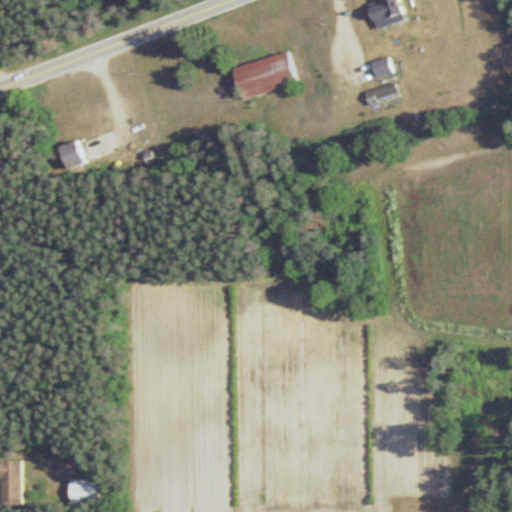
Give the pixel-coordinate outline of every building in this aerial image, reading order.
[(405,23),(398,0),(390,0),(369,6),(377,32),(405,23)] [(241,102),(297,86),(288,53),(232,70),(241,102)] [(392,75),(388,59),(372,64),(377,80),(392,75)] [(368,107),(399,98),(395,84),(364,93),(368,107)] [(68,170),(85,163),(75,140),(58,148),(68,170)] [(21,461),(0,461),(0,503),(21,503),(21,461)] [(97,480),(69,480),(69,504),(97,504),(97,480)]
